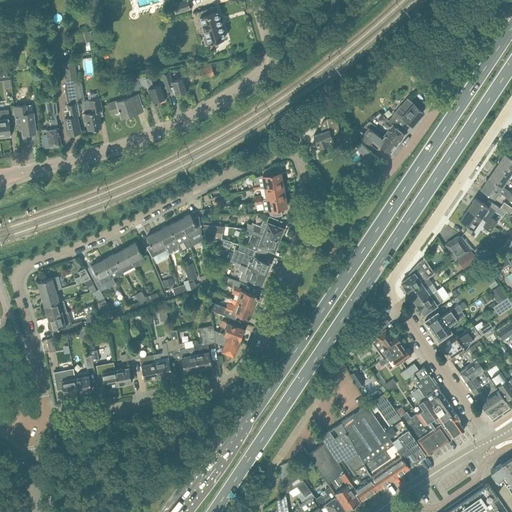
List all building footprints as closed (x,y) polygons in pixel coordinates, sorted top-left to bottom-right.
[(187,0),(184,0),(174,3),(176,12),(190,8),(187,0)] [(215,5),(198,11),(205,34),(203,34),(206,43),(225,37),(215,5)] [(86,41),(92,40),(91,30),(84,31),(86,41)] [(39,32),(41,49),(48,48),(46,31),(39,32)] [(73,61),(63,63),(66,79),(74,78),(76,78),(73,61)] [(203,64),(204,68),(198,70),(201,79),(214,75),(211,66),(210,62),(203,64)] [(172,80),(169,69),(161,72),(166,89),(172,87),(175,94),(188,90),(183,76),(172,80)] [(145,75),(139,77),(142,88),(148,86),(150,92),(153,101),(158,100),(159,101),(166,99),(165,97),(162,88),(161,83),(153,86),(150,77),(146,78),(145,75)] [(81,81),(75,82),(77,100),(84,99),(81,81)] [(70,116),(65,117),(66,124),(68,134),(80,131),(78,121),(76,115),(79,115),(77,102),(75,89),(65,91),(68,104),(70,116)] [(98,116),(103,115),(102,110),(102,109),(100,97),(99,97),(98,92),(93,93),(94,99),(89,100),(91,112),(85,113),(89,129),(101,127),(98,116)] [(141,104),(137,94),(117,101),(109,104),(111,113),(120,110),(121,116),(137,111),(135,106),(141,104)] [(423,111),(416,105),(407,97),(388,119),(399,128),(406,120),(411,125),(423,111)] [(46,129),(39,129),(39,131),(46,131),(47,135),(49,145),(61,143),(59,133),(55,114),(57,114),(55,99),(45,101),(48,115),(51,128),(46,129)] [(13,106),(16,127),(16,123),(21,122),(23,133),(27,132),(27,134),(34,133),(34,131),(35,131),(33,111),(27,112),(26,104),(13,106)] [(2,110),(0,109),(0,135),(11,134),(10,124),(8,109),(2,110)] [(405,133),(388,120),(388,119),(380,113),(375,116),(377,118),(384,123),(383,125),(388,129),(385,133),(398,143),(405,133)] [(332,134),(332,135),(334,134),(335,133),(336,132),(337,131),(338,130),(338,128),(338,127),(338,125),(338,124),(338,122),(337,121),(336,120),(335,119),(333,118),(332,118),(330,117),(329,117),(327,118),(326,118),(325,119),(323,120),(322,121),(322,122),(321,124),(321,125),(321,127),(321,128),(321,130),(322,129),(323,131),(313,135),(318,148),(329,144),(327,139),(332,137),(330,134),(332,134)] [(365,131),(361,128),(357,134),(369,144),(373,139),(390,152),(398,143),(385,133),(382,137),(368,127),(365,131)] [(342,143),(343,143),(344,144),(345,145),(346,145),(347,145),(348,145),(349,144),(350,144),(350,143),(351,143),(351,142),(352,141),(352,140),(352,139),(351,137),(351,136),(350,135),(348,135),(347,135),(346,135),(345,135),(344,135),(343,136),(343,137),(342,137),(342,138),(342,139),(342,140),(342,141),(342,142),(342,143)] [(357,153),(344,155),(345,163),(359,160),(357,153)] [(511,174),(511,157),(505,153),(497,164),(511,174)] [(507,179),(511,181),(511,174),(497,164),(488,177),(502,186),(507,179)] [(259,187),(282,183),(280,171),(262,174),(253,178),(254,183),(258,182),(259,187)] [(488,177),(480,189),(494,198),(498,192),(505,196),(511,201),(511,200),(511,192),(502,186),(488,177)] [(267,198),(284,195),(282,183),(265,186),(267,198)] [(261,199),(255,200),(256,204),(262,203),(264,214),(269,216),(269,215),(270,214),(276,216),(282,214),(281,208),(287,207),(284,195),(267,198),(261,199)] [(475,197),(467,208),(481,218),(487,222),(491,216),(495,210),(497,206),(488,200),(485,204),(483,202),(475,197)] [(215,207),(223,206),(222,199),(213,201),(215,207)] [(510,214),(511,210),(511,206),(504,201),(500,207),(510,214)] [(467,208),(460,220),(468,225),(465,229),(470,232),(473,229),(474,229),(481,218),(467,208)] [(190,213),(179,219),(186,232),(189,238),(201,231),(199,215),(193,218),(190,213)] [(273,217),(269,216),(267,220),(264,219),(264,220),(263,219),(261,225),(252,222),(251,224),(247,223),(246,228),(253,229),(278,239),(283,227),(271,223),(273,217)] [(487,222),(494,227),(498,221),(491,216),(487,222)] [(178,243),(189,238),(186,232),(179,219),(168,225),(178,243)] [(487,222),(484,227),(491,232),(494,227),(487,222)] [(222,226),(203,223),(204,234),(220,239),(222,226)] [(168,225),(157,230),(164,243),(175,238),(178,244),(178,243),(168,225)] [(278,239),(253,229),(247,246),(266,254),(268,248),(274,251),(278,239)] [(157,230),(146,236),(150,244),(146,246),(152,257),(167,249),(164,243),(157,230)] [(458,235),(445,244),(455,259),(472,248),(460,235),(459,236),(458,235)] [(142,255),(140,250),(135,242),(124,247),(134,266),(132,261),(142,255)] [(266,254),(247,246),(242,245),(240,244),(237,250),(244,252),(240,263),(241,263),(265,273),(270,262),(264,259),(266,254)] [(474,250),(483,260),(489,255),(480,244),(474,250)] [(124,247),(114,253),(123,272),(134,266),(124,247)] [(471,250),(461,257),(468,266),(477,260),(471,250)] [(114,253),(103,259),(112,277),(123,272),(114,253)] [(498,270),(510,262),(506,255),(493,263),(498,270)] [(136,265),(146,260),(144,257),(134,261),(136,265)] [(103,259),(92,264),(98,278),(101,283),(112,277),(103,259)] [(235,262),(233,267),(238,269),(242,270),(239,278),(246,281),(247,278),(252,280),(261,284),(265,273),(241,263),(235,262)] [(410,275),(401,281),(402,282),(403,284),(402,284),(404,286),(404,288),(405,290),(407,291),(408,292),(421,283),(420,282),(427,277),(428,277),(418,262),(408,273),(410,275)] [(188,264),(183,266),(188,281),(194,279),(188,264)] [(90,278),(89,277),(85,268),(78,271),(80,275),(75,278),(76,283),(84,281),(90,278)] [(55,289),(60,288),(61,288),(58,276),(37,281),(41,293),(55,289)] [(162,280),(164,288),(174,284),(172,277),(162,280)] [(258,295),(238,288),(240,282),(229,277),(226,285),(234,288),(232,291),(240,294),(238,300),(254,307),(258,295)] [(436,289),(427,277),(420,282),(421,283),(408,292),(411,296),(410,297),(412,300),(414,300),(416,303),(435,290),(436,289)] [(493,277),(487,280),(492,288),(498,284),(493,277)] [(90,278),(84,281),(87,287),(93,284),(90,278)] [(200,289),(198,282),(195,283),(194,280),(188,282),(192,292),(200,289)] [(174,294),(187,290),(185,283),(172,287),(174,294)] [(499,285),(490,292),(494,298),(503,291),(499,285)] [(96,290),(93,292),(98,302),(104,299),(99,288),(98,289),(96,290)] [(59,301),(55,289),(41,293),(44,305),(59,301)] [(153,301),(151,295),(151,294),(145,296),(141,290),(135,293),(142,307),(141,305),(153,301)] [(432,307),(442,300),(435,290),(416,303),(417,305),(416,306),(418,309),(420,309),(421,310),(423,313),(432,307)] [(142,307),(135,293),(139,301),(127,305),(130,311),(142,308),(142,307)] [(153,301),(159,299),(157,293),(151,294),(151,295),(153,301)] [(511,304),(507,297),(500,302),(505,309),(511,304)] [(104,299),(98,302),(97,303),(102,320),(113,316),(104,299)] [(59,301),(44,305),(48,317),(67,311),(63,300),(59,301)] [(211,309),(227,315),(229,310),(250,318),(254,307),(238,300),(235,306),(227,303),(226,307),(210,301),(211,309)] [(428,326),(431,330),(454,314),(462,309),(459,304),(440,316),(437,312),(424,320),(425,321),(425,323),(427,326),(428,326)] [(130,311),(127,305),(120,307),(122,313),(130,311)] [(437,339),(438,340),(451,331),(447,327),(465,314),(462,309),(454,314),(431,330),(434,334),(434,336),(436,339),(437,339)] [(68,311),(67,311),(48,317),(49,322),(47,324),(48,328),(51,328),(51,329),(57,327),(59,334),(74,330),(68,311)] [(224,333),(214,329),(214,330),(239,340),(244,328),(238,326),(240,322),(233,319),(231,323),(222,320),(220,325),(226,327),(224,333)] [(473,325),(467,330),(462,333),(462,334),(458,336),(456,333),(439,344),(444,351),(482,326),(479,321),(474,325),(473,325)] [(482,326),(444,351),(450,359),(458,353),(466,348),(467,348),(473,339),(480,334),(483,332),(484,333),(493,327),(489,321),(482,326)] [(375,322),(362,331),(367,338),(380,329),(375,322)] [(511,327),(509,323),(496,332),(502,341),(511,334),(511,327)] [(214,330),(214,329),(213,324),(198,327),(201,342),(193,343),(198,368),(199,369),(205,368),(206,367),(212,365),(207,344),(215,342),(216,342),(214,330)] [(180,349),(182,361),(184,371),(190,370),(191,371),(196,370),(197,368),(198,368),(193,343),(193,346),(185,347),(184,341),(179,342),(176,329),(170,330),(174,350),(180,349)] [(171,373),(170,364),(167,352),(174,350),(170,330),(169,330),(171,339),(165,340),(165,341),(163,342),(162,352),(153,353),(158,376),(171,373)] [(233,354),(239,340),(214,330),(216,342),(220,343),(224,344),(222,350),(233,354)] [(380,355),(376,358),(378,361),(374,364),(375,364),(403,344),(400,340),(400,338),(398,335),(397,335),(396,334),(391,338),(385,330),(376,336),(378,338),(372,343),(380,355)] [(53,337),(47,339),(49,351),(55,350),(53,337)] [(403,344),(375,364),(378,368),(381,365),(392,358),(397,365),(403,361),(411,355),(409,353),(409,351),(407,349),(406,348),(403,344)] [(469,347),(469,348),(473,354),(478,350),(474,344),(469,347)] [(131,347),(133,358),(140,357),(140,356),(138,345),(131,347)] [(133,358),(131,347),(125,348),(126,353),(121,354),(122,360),(133,358)] [(465,367),(459,372),(487,412),(505,400),(499,392),(493,383),(489,377),(477,359),(473,354),(469,348),(463,353),(468,359),(462,363),(465,367)] [(97,349),(90,350),(91,355),(92,361),(99,360),(98,353),(97,349)] [(153,353),(153,354),(140,356),(140,357),(144,379),(150,378),(151,379),(157,378),(158,376),(153,353)] [(91,355),(84,356),(87,367),(93,366),(92,361),(91,355)] [(104,364),(96,366),(97,373),(101,373),(102,377),(104,387),(118,384),(115,369),(113,362),(104,364)] [(131,381),(130,371),(128,363),(122,364),(122,367),(115,369),(118,384),(119,384),(120,385),(125,384),(125,382),(131,381)] [(414,363),(401,372),(405,378),(410,374),(418,369),(414,363)] [(458,419),(459,418),(423,366),(418,369),(410,374),(419,387),(418,388),(437,415),(438,414),(452,436),(464,428),(458,419)] [(73,368),(53,371),(56,390),(63,389),(64,394),(70,393),(71,395),(76,394),(77,392),(78,392),(74,374),(73,368)] [(491,376),(489,377),(493,383),(499,379),(502,382),(498,385),(507,399),(511,395),(511,387),(500,370),(491,376)] [(88,371),(74,374),(78,392),(79,393),(85,392),(85,390),(91,389),(89,379),(88,374),(88,371)] [(356,372),(351,374),(357,386),(362,384),(356,372)] [(386,382),(382,385),(383,387),(386,391),(390,388),(386,382)] [(451,438),(445,429),(436,416),(437,415),(418,388),(412,392),(423,408),(416,412),(439,445),(451,438)] [(420,445),(411,433),(395,410),(383,392),(372,400),(390,425),(385,429),(409,465),(410,464),(411,466),(423,458),(422,456),(426,454),(420,445)] [(367,403),(351,415),(392,476),(409,465),(385,429),(384,429),(367,403)] [(413,432),(427,453),(439,445),(416,412),(410,416),(406,410),(405,411),(401,406),(395,410),(411,433),(413,432)] [(392,476),(351,415),(342,422),(365,468),(378,486),(392,476)] [(324,443),(361,498),(378,486),(365,468),(342,422),(334,427),(339,434),(334,437),(330,430),(326,433),(326,432),(320,436),(325,442),(324,443)] [(308,453),(320,471),(324,478),(324,477),(330,486),(345,509),(361,498),(324,443),(308,453)] [(303,444),(291,457),(292,459),(308,453),(303,444)] [(511,455),(490,470),(495,477),(496,478),(503,473),(511,485),(511,455)] [(280,464),(278,467),(279,472),(279,473),(280,477),(281,481),(281,484),(285,494),(285,493),(289,491),(292,496),(300,491),(306,499),(311,495),(295,468),(292,459),(280,464)] [(508,511),(488,482),(444,511),(508,511)] [(320,495),(315,498),(321,505),(320,506),(324,511),(342,511),(346,510),(345,509),(330,486),(323,490),(326,494),(322,497),(320,495)] [(288,511),(285,493),(285,494),(277,499),(276,511),(288,511)] [(306,499),(301,502),(307,511),(322,511),(311,495),(306,499)] [(307,511),(301,502),(295,506),(294,505),(290,508),(290,511),(307,511)]
